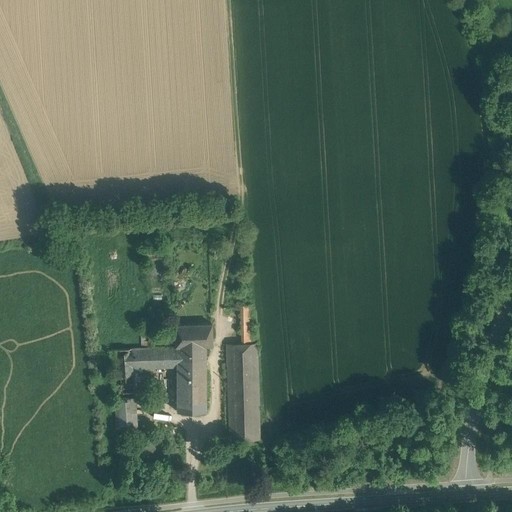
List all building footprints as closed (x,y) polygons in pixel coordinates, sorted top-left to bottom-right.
[(250,306),(240,306),(241,344),(255,343),(255,335),(251,336),(250,306)] [(211,324),(174,325),(175,347),(205,346),(212,346),(211,324)] [(142,348),(111,350),(113,375),(133,373),(133,368),(177,367),(177,411),(206,411),(205,346),(175,347),(152,348),(152,328),(141,328),(142,348)] [(241,344),(226,345),(229,440),(260,439),(257,343),(255,343),(241,344)] [(133,373),(113,375),(115,400),(135,399),(133,373)] [(135,399),(115,400),(116,429),(137,427),(135,399)] [(164,458),(165,452),(164,447),(161,442),(157,439),(151,438),(146,439),(141,442),(138,447),(137,452),(138,458),(141,462),(146,465),(151,466),(157,465),(161,462),(164,458)]
